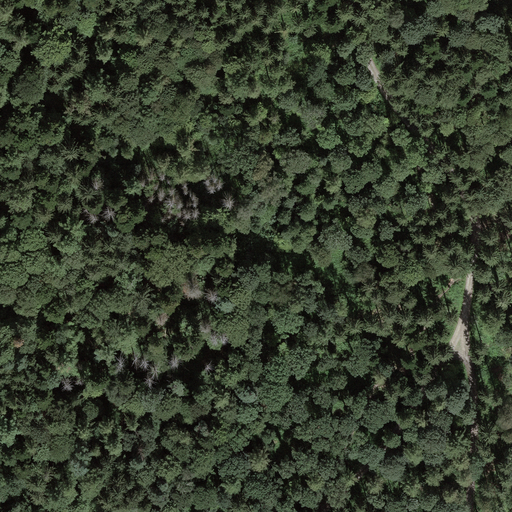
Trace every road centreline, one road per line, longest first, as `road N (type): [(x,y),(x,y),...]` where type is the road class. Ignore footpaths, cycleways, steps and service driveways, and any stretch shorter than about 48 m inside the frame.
road 1 (track): [(355,0),(374,68),(470,202),(470,303),(454,347),(411,409),(314,511)]
road 2 (track): [(470,303),(473,511)]
